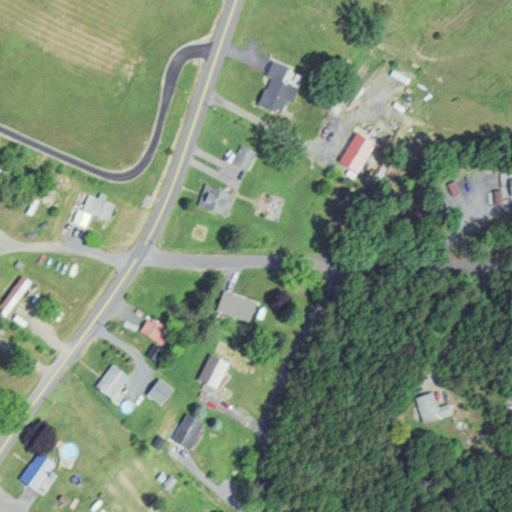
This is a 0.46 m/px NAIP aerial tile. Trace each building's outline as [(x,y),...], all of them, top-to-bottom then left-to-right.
[(252,104),(281,115),(293,85),(280,80),(286,65),(270,59),(252,104)] [(334,161),(355,173),(373,142),(353,130),(334,161)] [(254,152),(238,144),(229,162),(245,170),(254,152)] [(232,196),(201,183),(192,205),(223,218),(232,196)] [(73,222),(81,224),(84,215),(104,221),(109,203),(96,199),(96,197),(81,193),(73,222)] [(0,315),(26,282),(18,276),(0,299),(0,315)] [(247,323),(254,302),(219,290),(211,310),(247,323)] [(161,347),(170,332),(144,317),(135,332),(161,347)] [(210,389),(224,363),(207,354),(193,379),(210,389)] [(125,376),(107,363),(91,388),(110,400),(125,376)] [(141,393),(158,407),(171,390),(154,377),(141,393)] [(434,406),(431,392),(412,396),(418,422),(451,415),(448,403),(434,406)] [(183,450),(201,424),(184,412),(167,439),(183,450)] [(32,492),(51,462),(33,450),(14,480),(32,492)]
